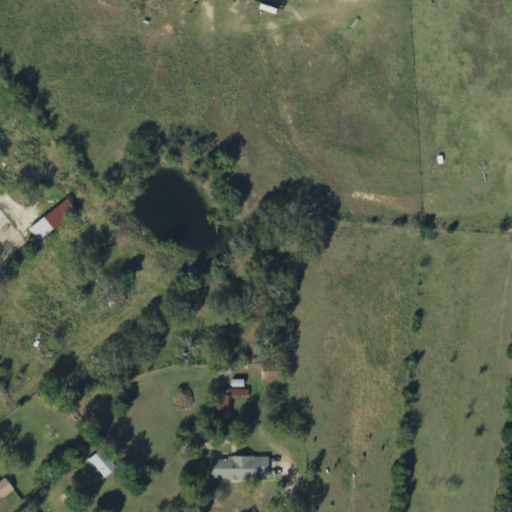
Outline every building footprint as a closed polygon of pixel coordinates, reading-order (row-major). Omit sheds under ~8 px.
[(80,212),(69,199),(31,230),(42,243),(80,212)] [(0,242),(19,229),(1,204),(0,204),(0,242)] [(284,381),(284,364),(264,365),(264,382),(284,381)] [(250,389),(220,390),(221,431),(233,431),(232,398),(251,398),(250,389)] [(107,479),(119,468),(104,450),(91,460),(107,479)] [(271,458),(231,457),(231,460),(211,460),(211,479),(271,480),(271,458)] [(0,504),(17,491),(7,478),(0,482),(0,504)]
